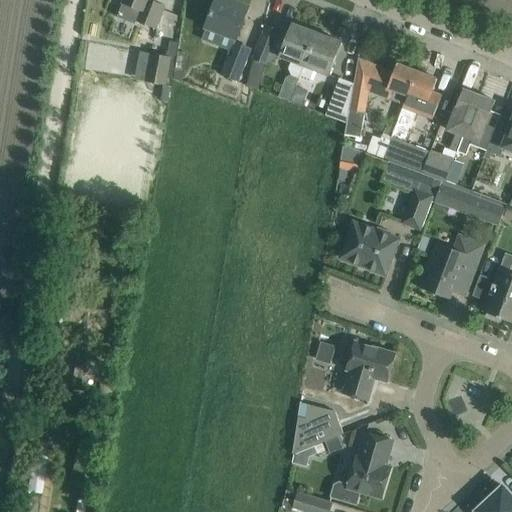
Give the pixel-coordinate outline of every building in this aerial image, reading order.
[(124,0),(123,4),(118,17),(135,24),(136,20),(156,28),(158,25),(165,6),(152,1),(152,0),(124,0)] [(210,15),(205,27),(206,28),(237,39),(242,26),(249,7),(230,0),(216,0),(213,11),(212,11),(210,15)] [(268,59),(266,64),(267,64),(282,57),(292,60),(288,69),(291,75),(299,79),(316,33),(293,24),(289,35),(279,31),(268,59)] [(255,54),(253,59),(255,59),(266,64),(268,59),(279,31),(266,26),(255,54)] [(316,33),(299,79),(307,82),(313,81),(317,70),(329,75),(334,61),(341,42),(316,33)] [(151,54),(146,82),(165,86),(167,78),(173,79),(178,51),(179,44),(169,42),(167,57),(151,54)] [(230,50),(220,75),(237,81),(249,49),(235,44),(233,43),(230,50)] [(255,59),(248,86),(258,90),(266,64),(255,59)] [(346,123),(344,135),(361,137),(369,92),(404,105),(417,71),(397,64),(394,73),(358,59),(354,84),(346,123)] [(417,71),(404,105),(434,117),(435,115),(442,96),(432,92),(438,79),(417,71)] [(340,78),(326,116),(346,123),(354,84),(340,78)] [(453,117),(448,130),(455,132),(455,134),(456,134),(451,149),(458,152),(469,123),(479,95),(464,89),(456,108),(453,117)] [(469,123),(458,152),(463,154),(467,145),(468,144),(487,151),(500,116),(491,113),(495,101),(479,95),(469,123)] [(500,116),(487,151),(500,156),(502,149),(511,152),(511,118),(501,115),(500,115),(500,116)] [(391,138),(383,158),(390,161),(421,173),(429,153),(391,138)] [(339,170),(340,170),(348,172),(360,174),(364,152),(343,144),(339,170)] [(421,173),(441,181),(442,179),(443,180),(447,181),(454,162),(429,153),(421,173)] [(390,161),(384,178),(405,187),(414,190),(401,223),(419,230),(432,197),(436,199),(443,180),(442,179),(441,181),(421,173),(390,161)] [(436,199),(435,202),(497,226),(498,225),(506,204),(447,181),(443,180),(436,199)] [(354,222),(341,258),(386,275),(400,239),(354,222)] [(424,270),(427,270),(420,288),(450,299),(453,292),(466,297),(485,245),(465,237),(460,252),(437,243),(431,259),(429,258),(424,270)] [(511,273),(500,269),(495,280),(481,274),(473,296),(488,301),(484,312),(488,313),(487,317),(501,322),(502,319),(511,322),(511,273)] [(355,342),(350,361),(347,370),(350,371),(343,393),(368,401),(375,379),(387,382),(396,353),(355,342)] [(325,442),(338,436),(343,434),(335,412),(309,405),(306,419),(298,417),(292,455),(300,452),(301,451),(325,442)] [(356,458),(349,484),(339,481),(333,485),(329,497),(355,505),(360,491),(382,498),(391,468),(385,466),(393,441),(366,433),(358,458),(356,458)] [(477,511),(511,511),(511,495),(503,486),(477,511)] [(303,496),(296,494),(293,506),(310,511),(329,511),(331,504),(303,496)]
